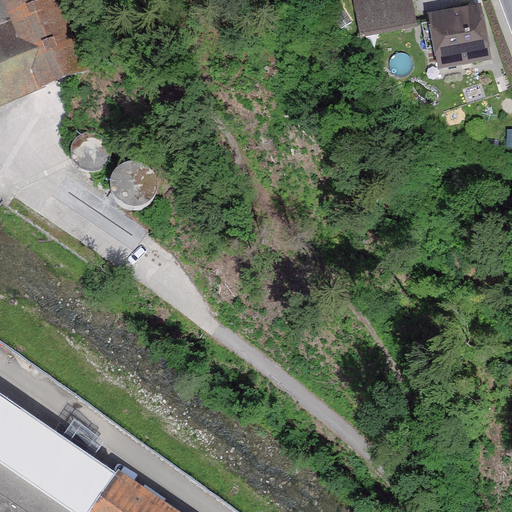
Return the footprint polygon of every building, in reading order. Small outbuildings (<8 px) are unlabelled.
[(0,0),(0,108),(68,82),(36,0),(0,0)] [(404,0),(403,0),(356,0),(366,41),(419,30),(412,0),(404,0)] [(444,72),(492,63),(482,14),(434,23),(444,72)] [(155,167),(122,165),(119,200),(153,203),(155,167)] [(0,511),(187,511),(0,379),(0,511)]
